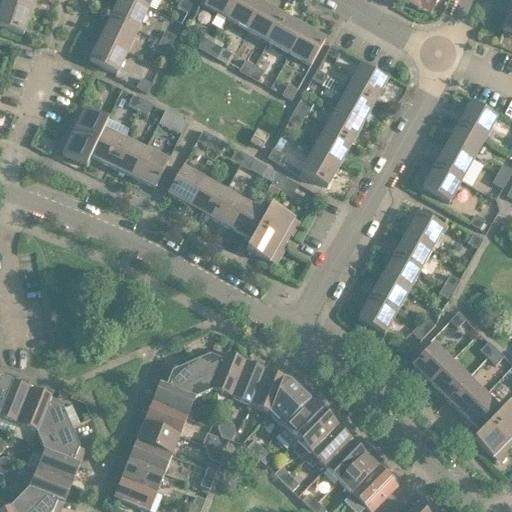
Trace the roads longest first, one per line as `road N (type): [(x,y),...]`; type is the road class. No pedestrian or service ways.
road 1 (residential): [(296,326),(2,188)]
road 2 (residential): [(296,326),(446,54)]
road 3 (residential): [(431,467),(296,326)]
road 4 (residential): [(2,188),(58,43)]
road 5 (residential): [(333,0),(446,54)]
